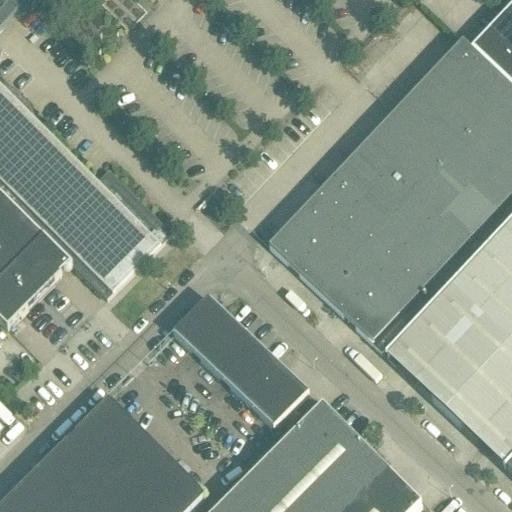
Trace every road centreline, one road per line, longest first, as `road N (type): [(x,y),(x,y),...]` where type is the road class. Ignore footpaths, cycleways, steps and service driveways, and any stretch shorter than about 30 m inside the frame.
road 1 (unclassified): [(489,511),(224,266)]
road 2 (unclassified): [(0,487),(212,269),(224,266)]
